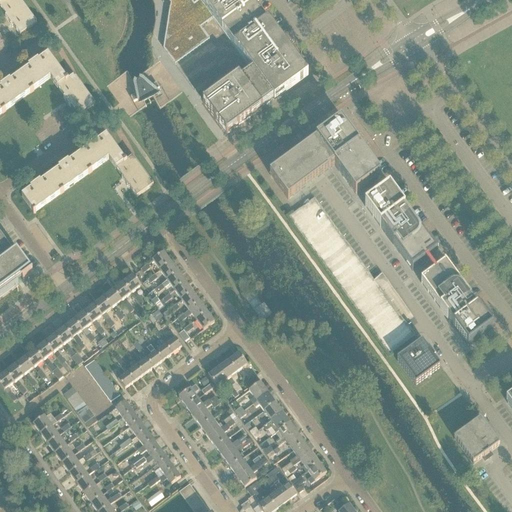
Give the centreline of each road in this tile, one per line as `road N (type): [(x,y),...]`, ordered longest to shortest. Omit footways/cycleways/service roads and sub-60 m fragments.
road 1 (secondary): [(66,288),(341,89)]
road 2 (unclassified): [(470,386),(320,181)]
road 3 (residential): [(227,511),(154,402),(161,387),(240,328)]
road 4 (unclassified): [(381,143),(511,322)]
road 5 (unclassified): [(348,477),(240,328)]
